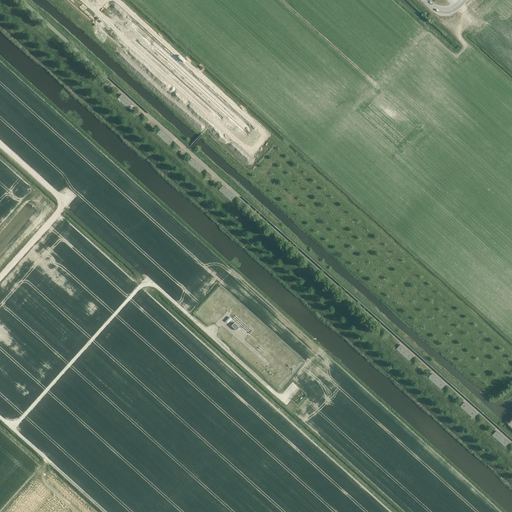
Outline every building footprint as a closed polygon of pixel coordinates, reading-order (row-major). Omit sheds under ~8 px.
[(118,98),(117,99),(127,108),(128,107),(132,103),(122,94),(118,98)] [(158,132),(156,134),(169,145),(171,143),(173,140),(161,129),(158,132)] [(189,161),(188,162),(200,173),(202,171),(204,168),(192,157),(189,161)] [(220,188),(219,190),(231,201),(233,199),(235,196),(223,185),(220,188)] [(236,217),(242,217),(244,215),(241,212),(237,208),(236,207),(231,212),(236,217)] [(236,331),(239,327),(234,323),(231,326),(236,331)] [(398,347),(396,349),(409,361),(411,358),(413,356),(401,344),(400,344),(399,346),(398,347)] [(430,376),(428,378),(441,390),(443,388),(445,385),(432,373),(430,376)] [(462,405),(460,407),(473,418),(475,416),(477,414),(464,402),(462,405)] [(494,433),(492,435),(505,447),(507,445),(509,442),(496,431),(494,433)]
